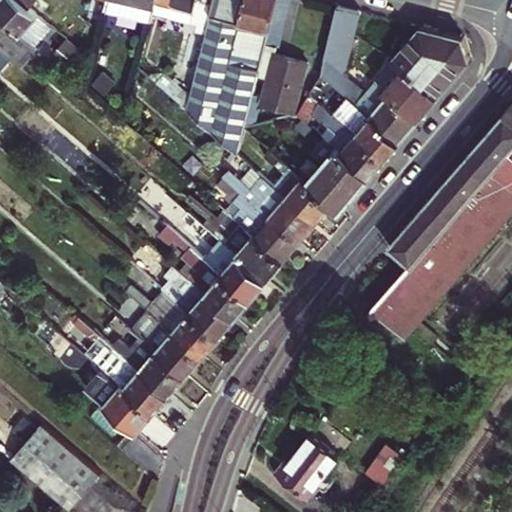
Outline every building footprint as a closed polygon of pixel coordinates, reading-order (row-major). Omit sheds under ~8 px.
[(0,0),(0,14),(35,44),(51,25),(29,6),(21,0),(0,0)] [(109,0),(106,12),(151,22),(154,12),(154,10),(113,0),(109,0)] [(157,0),(113,0),(154,10),(157,0)] [(154,12),(208,26),(211,14),(157,0),(154,10),(154,12)] [(211,14),(214,0),(157,0),(211,14)] [(231,61),(246,0),(214,0),(211,14),(208,26),(205,35),(188,109),(238,153),(245,126),(256,82),(258,74),(260,68),(231,61)] [(260,68),(265,48),(277,0),(246,0),(231,61),(260,68)] [(289,0),(277,0),(265,48),(270,50),(272,44),(278,45),(289,0)] [(357,28),(361,11),(338,5),(336,11),(357,28)] [(349,60),(357,28),(336,11),(329,44),(349,60)] [(31,55),(44,65),(50,58),(39,48),(35,44),(0,14),(0,47),(12,58),(22,67),(31,55)] [(44,42),(55,29),(51,25),(35,44),(39,48),(44,42)] [(441,95),(472,60),(464,36),(428,27),(421,25),(394,57),(394,58),(441,95)] [(52,55),(76,76),(89,59),(66,39),(55,52),(52,55)] [(50,58),(52,55),(55,52),(44,42),(39,48),(50,58)] [(258,74),(269,77),(276,53),(278,45),(272,44),(270,50),(265,48),(260,68),(258,74)] [(349,95),(402,141),(412,129),(421,118),(374,81),(365,91),(344,72),(347,68),(349,60),(329,44),(323,73),(349,95)] [(0,70),(12,58),(0,47),(0,70)] [(262,102),(295,111),(308,62),(292,58),(276,53),(269,77),(262,102)] [(374,81),(421,118),(430,108),(441,95),(394,58),(374,81)] [(261,83),(256,82),(245,126),(256,124),(260,109),(257,108),(260,96),(259,95),(260,90),(259,90),(261,83)] [(309,122),(314,113),(321,101),(311,92),(299,113),(309,122)] [(394,150),(402,141),(349,95),(334,113),(387,158),(394,150)] [(324,121),(332,111),(321,101),(314,113),(324,121)] [(511,104),(389,246),(411,265),(373,308),(406,337),(416,326),(419,322),(511,214),(511,104)] [(323,122),(337,133),(331,140),(372,175),(379,166),(387,158),(334,113),(332,111),(324,121),(323,122)] [(290,118),(308,134),(315,126),(309,122),(299,113),(297,115),(291,116),(290,118)] [(262,141),(245,126),(241,144),(251,153),(254,150),(262,141)] [(333,202),(342,210),(357,193),(372,175),(331,140),(326,136),(312,151),(324,162),(309,181),(333,202)] [(265,155),(271,148),(262,141),(254,150),(258,155),(254,158),(257,163),(260,160),(265,155)] [(271,148),(265,155),(268,157),(257,169),(275,184),(317,221),(326,210),(333,202),(309,181),(271,148)] [(275,184),(257,169),(249,162),(237,175),(263,198),(275,184)] [(275,184),(263,198),(237,175),(230,169),(225,175),(301,240),(309,230),(317,221),(275,184)] [(294,248),(301,240),(225,175),(219,183),(236,198),(234,200),(242,207),(234,216),(243,223),(284,259),(294,248)] [(226,209),(221,216),(192,193),(186,199),(208,218),(204,223),(210,228),(222,238),(226,242),(243,223),(234,216),(226,209)] [(182,205),(175,214),(181,219),(188,211),(182,205)] [(181,219),(202,237),(210,228),(204,223),(189,210),(188,211),(181,219)] [(277,268),(284,259),(243,223),(226,242),(228,243),(268,278),(277,268)] [(188,250),(192,245),(169,225),(161,234),(170,243),(175,238),(188,250)] [(206,257),(212,262),(228,243),(226,242),(222,238),(206,257)] [(259,289),(268,278),(228,243),(212,262),(252,297),(259,289)] [(243,307),(252,297),(212,262),(206,257),(192,245),(188,250),(182,256),(196,269),(189,276),(236,316),(243,307)] [(227,327),(236,316),(189,276),(174,264),(166,273),(171,278),(163,287),(165,289),(219,336),(227,327)] [(211,345),(219,336),(165,289),(153,303),(131,284),(127,289),(150,309),(203,354),(211,345)] [(194,365),(203,354),(150,309),(133,327),(142,335),(187,374),(194,365)] [(433,341),(437,336),(419,322),(416,326),(433,341)] [(163,402),(171,393),(121,349),(102,334),(95,327),(91,331),(99,338),(98,339),(111,351),(100,365),(114,377),(122,384),(154,412),(163,402)] [(53,357),(69,339),(60,330),(43,349),(53,357)] [(179,383),(187,374),(142,335),(131,347),(126,343),(121,349),(171,393),(179,383)] [(106,403),(122,384),(114,377),(98,396),(106,403)] [(147,420),(154,412),(122,384),(106,403),(138,431),(147,420)] [(11,459),(70,510),(102,473),(43,423),(11,459)] [(285,460),(277,470),(309,495),(340,455),(311,433),(288,462),(285,460)] [(374,473),(385,481),(403,456),(391,448),(374,473)]
